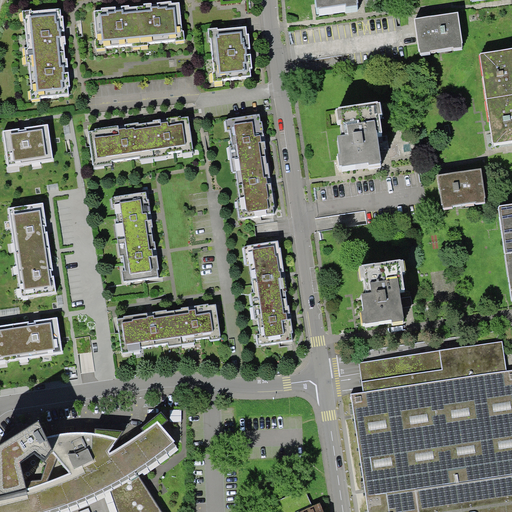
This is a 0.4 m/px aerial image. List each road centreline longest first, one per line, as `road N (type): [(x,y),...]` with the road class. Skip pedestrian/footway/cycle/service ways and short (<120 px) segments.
road 1 (residential): [(322,380),(272,0)]
road 2 (residential): [(322,380),(250,390),(113,387),(0,408)]
road 3 (unknown): [(113,387),(78,205)]
road 4 (residential): [(343,511),(322,380)]
